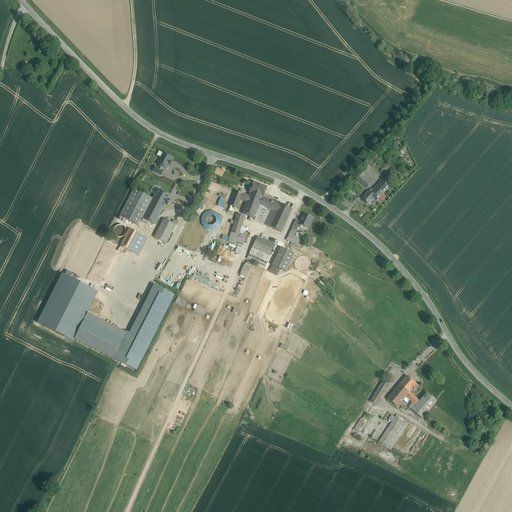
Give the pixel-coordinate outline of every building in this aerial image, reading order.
[(36,68),(26,61),(24,63),(23,62),(23,63),(23,64),(19,70),(30,78),(36,68)] [(172,157),(163,153),(157,164),(159,165),(158,168),(162,170),(164,167),(166,169),(172,157)] [(163,171),(162,170),(158,168),(155,166),(153,171),(161,175),(163,171)] [(369,184),(362,178),(359,181),(366,188),(369,184)] [(267,187),(253,182),(249,193),(263,198),(267,187)] [(147,196),(134,189),(120,216),(138,225),(143,216),(144,217),(143,218),(154,224),(163,207),(146,198),(147,196)] [(169,196),(158,190),(153,199),(147,196),(146,198),(163,207),(169,196)] [(263,198),(249,193),(248,196),(235,190),(229,205),(237,208),(240,200),(246,202),(242,213),(255,219),(255,217),(260,206),(271,210),(264,224),(281,232),(292,209),(280,204),(280,205),(263,198)] [(373,195),(368,191),(362,198),(369,204),(374,198),(375,199),(379,193),(376,191),(373,195)] [(260,206),(255,217),(256,217),(255,220),(264,224),(271,210),(260,206)] [(202,212),(203,228),(221,228),(221,212),(202,212)] [(245,216),(237,214),(233,225),(241,228),(245,216)] [(312,218),(304,214),(300,222),(299,224),(301,225),(307,228),(312,218)] [(175,225),(164,219),(155,237),(166,243),(175,225)] [(300,222),(295,220),(292,228),(296,230),(298,227),(300,228),(301,225),(299,224),(300,222)] [(125,233),(126,231),(125,229),(124,227),(122,225),(120,225),(117,225),(115,227),(114,229),(114,231),(114,233),(115,235),(117,237),(120,237),(122,237),(124,235),(125,233)] [(241,228),(233,225),(231,232),(239,235),(241,228)] [(139,234),(129,229),(120,246),(130,251),(137,239),(139,234)] [(239,235),(231,232),(228,242),(235,245),(239,235)] [(275,245),(257,236),(252,247),(270,256),(275,245)] [(143,242),(137,239),(130,251),(136,254),(143,242)] [(107,240),(86,280),(99,287),(120,247),(107,240)] [(194,257),(196,252),(177,245),(176,250),(194,257)] [(270,256),(252,247),(247,259),(265,267),(270,256)] [(294,254),(281,247),(272,265),(285,272),(294,254)] [(173,251),(159,280),(179,289),(190,264),(181,260),(183,256),(173,251)] [(241,275),(248,276),(252,262),(245,260),(241,275)] [(185,307),(188,301),(178,297),(175,303),(185,307)] [(205,316),(207,309),(197,305),(195,311),(205,316)] [(122,339),(85,319),(75,339),(112,358),(122,339)] [(416,384),(407,376),(399,384),(409,392),(416,384)] [(386,383),(383,381),(377,390),(383,394),(389,385),(386,383)] [(409,392),(399,384),(387,399),(397,407),(401,403),(400,403),(405,397),(412,402),(408,407),(418,415),(416,418),(418,420),(420,417),(421,418),(436,401),(427,393),(420,402),(409,392)] [(383,394),(377,390),(372,398),(379,402),(383,394)] [(376,405),(370,402),(367,406),(369,407),(373,410),(376,405)] [(369,407),(362,418),(367,421),(373,410),(369,407)] [(397,415),(378,443),(390,450),(408,423),(397,415)] [(362,418),(355,429),(360,432),(367,421),(362,418)] [(418,440),(410,452),(414,455),(427,435),(423,432),(418,440)]
